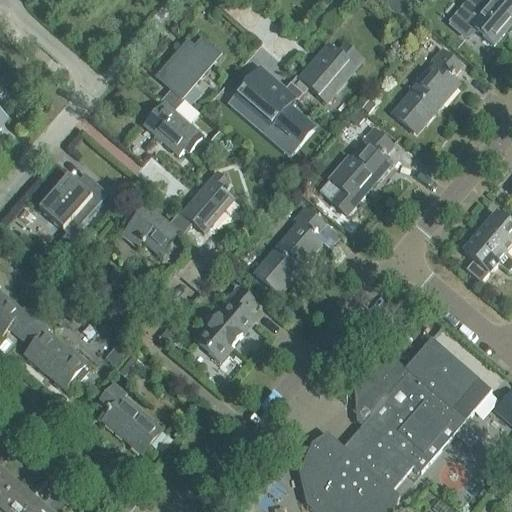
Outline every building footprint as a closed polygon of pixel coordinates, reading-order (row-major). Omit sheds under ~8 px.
[(380,0),(378,3),(387,11),(396,0),(380,0)] [(396,0),(387,11),(395,18),(411,0),(396,0)] [(412,0),(411,0),(395,18),(404,26),(420,6),(412,0)] [(472,0),(452,24),(454,26),(452,28),(466,39),(476,33),(493,48),(511,25),(511,0),(493,0),(485,10),(473,0),(472,0)] [(184,42),(151,80),(169,95),(166,99),(179,110),(184,104),(190,109),(200,97),(191,89),(218,57),(199,40),(191,48),(184,42)] [(325,46),(290,87),(304,98),(309,92),(324,105),(361,62),(341,46),(335,54),(325,46)] [(425,127),(459,88),(452,81),(461,70),(441,53),(431,65),(435,68),(393,118),(413,135),(422,125),(425,127)] [(295,102),(298,105),(304,98),(290,87),(284,93),(261,73),(242,94),(253,104),(255,115),(266,115),(277,124),(295,102)] [(166,99),(141,127),(178,159),(183,154),(185,155),(199,139),(173,116),(179,110),(166,99)] [(369,103),(362,110),(369,116),(375,108),(369,103)] [(0,114),(0,133),(2,132),(9,122),(0,114)] [(359,114),(351,123),(357,128),(365,119),(359,114)] [(393,150),(374,133),(363,145),(366,148),(352,164),(348,161),(329,184),(342,195),(331,207),(346,219),(390,167),(383,161),(393,150)] [(211,145),(218,151),(226,141),(219,135),(211,145)] [(207,146),(197,159),(205,166),(215,154),(208,148),(207,146)] [(215,175),(173,222),(186,233),(192,227),(203,237),(233,202),(222,192),(227,186),(215,175)] [(75,187),(68,181),(38,214),(65,237),(47,259),(57,268),(81,241),(75,235),(108,198),(84,177),(75,187)] [(186,233),(173,222),(168,228),(144,208),(118,238),(134,251),(141,243),(159,259),(178,237),(181,240),(186,233)] [(315,240),(325,229),(305,212),(295,224),(298,227),(255,278),(279,299),(280,298),(278,297),(322,246),(315,240)] [(497,218),(480,236),(506,258),(511,250),(511,223),(508,228),(497,218)] [(511,263),(506,258),(480,236),(464,256),(474,265),(466,274),(481,286),(498,267),(508,276),(511,272),(511,263)] [(188,255),(171,274),(181,282),(197,262),(188,255)] [(217,256),(210,265),(218,272),(226,263),(217,256)] [(197,262),(181,282),(190,289),(206,270),(197,262)] [(199,297),(215,278),(206,270),(190,290),(199,297)] [(246,320),(256,308),(237,291),(226,304),(230,307),(196,345),(219,365),(253,326),(246,320)] [(12,327),(24,337),(36,322),(24,311),(21,315),(0,298),(0,338),(1,339),(12,327)] [(36,322),(24,337),(35,346),(25,359),(64,392),(84,369),(48,338),(51,334),(36,322)] [(120,343),(104,361),(114,370),(130,351),(120,343)] [(431,343),(405,372),(392,361),(381,361),(354,392),(354,404),(371,418),(343,451),(334,444),(323,452),(315,445),(312,446),(299,479),(306,509),(308,511),(393,511),(399,501),(392,494),(413,470),(420,476),(491,395),(431,343)] [(128,386),(142,370),(130,360),(116,377),(128,386)] [(109,418),(102,425),(141,459),(161,435),(122,402),(126,398),(114,387),(97,407),(109,418)] [(497,411),(511,423),(511,406),(506,402),(497,411)] [(195,420),(200,419),(202,414),(201,409),(197,407),(192,408),(189,412),(190,417),(195,420)] [(0,508),(17,488),(0,473),(0,508)] [(29,511),(36,504),(17,488),(0,508),(0,511),(29,511)]
